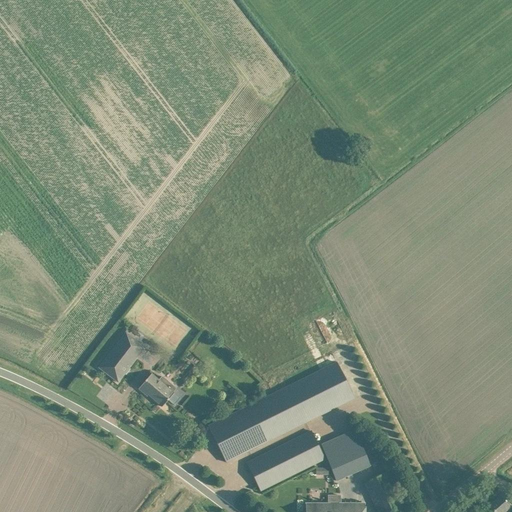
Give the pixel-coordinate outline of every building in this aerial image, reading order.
[(126,333),(99,368),(118,382),(145,347),(126,333)] [(336,363),(288,386),(208,426),(226,462),(306,422),(354,399),(336,363)] [(162,407),(168,399),(174,393),(173,392),(176,388),(162,376),(158,380),(151,373),(145,381),(138,388),(147,396),(148,395),(162,407)] [(355,430),(321,445),(336,481),(370,466),(355,430)] [(325,459),(311,431),(247,463),(260,491),(325,459)] [(364,482),(375,506),(377,511),(385,511),(402,505),(387,472),(364,482)] [(340,504),(340,498),(340,495),(328,495),(328,498),(328,503),(305,503),(305,511),(364,511),(364,504),(340,504)] [(511,511),(511,504),(511,505),(503,496),(491,506),(495,511),(511,511)]
